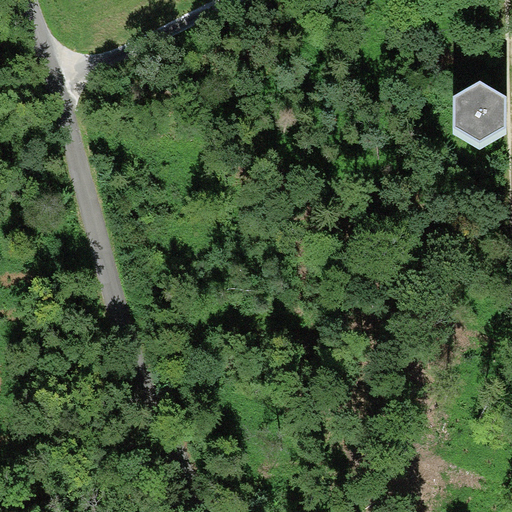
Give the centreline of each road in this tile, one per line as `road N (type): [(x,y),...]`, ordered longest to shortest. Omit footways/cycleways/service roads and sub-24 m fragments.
road 1 (unclassified): [(199,511),(116,317),(58,75),(30,0)]
road 2 (track): [(503,0),(511,322)]
road 3 (track): [(216,0),(58,75)]
